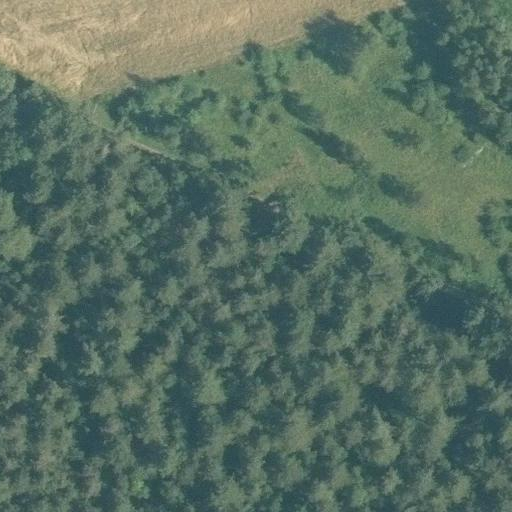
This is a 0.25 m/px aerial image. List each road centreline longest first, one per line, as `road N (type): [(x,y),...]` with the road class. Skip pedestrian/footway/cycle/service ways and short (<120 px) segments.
road 1 (track): [(319,229),(0,79)]
road 2 (track): [(511,309),(319,229)]
